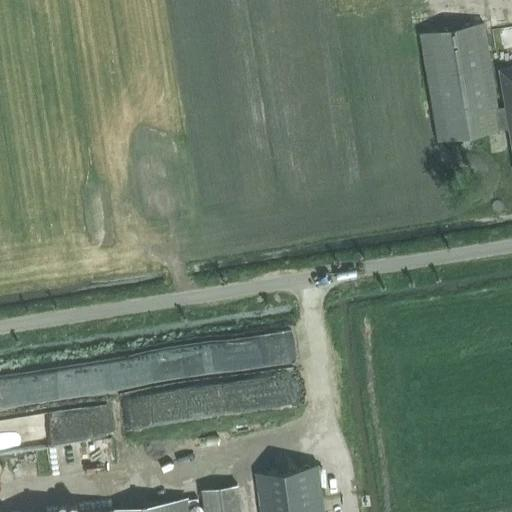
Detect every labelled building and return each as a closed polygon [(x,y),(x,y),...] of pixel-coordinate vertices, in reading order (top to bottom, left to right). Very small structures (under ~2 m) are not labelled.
[(506,129),(511,163),(511,66),(497,69),(503,106),(495,108),(482,24),(418,34),(435,140),(506,129)] [(215,370),(297,364),(294,332),(223,337),(224,351),(213,352),(215,370)] [(249,377),(188,385),(190,402),(180,403),(182,419),(253,410),(249,377)] [(324,511),(317,462),(255,470),(261,511),(324,511)] [(240,511),(236,481),(200,486),(203,511),(240,511)] [(188,511),(186,495),(59,511),(188,511)]
